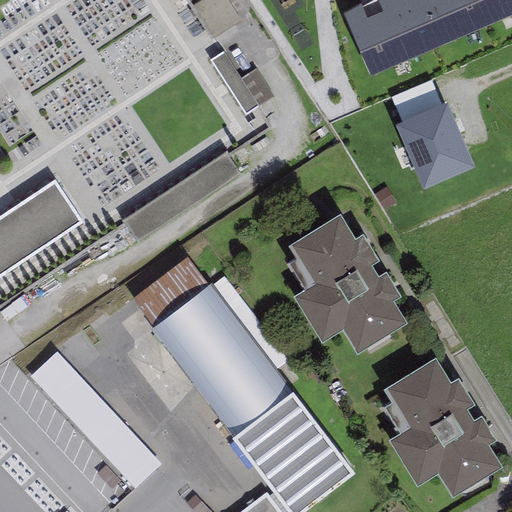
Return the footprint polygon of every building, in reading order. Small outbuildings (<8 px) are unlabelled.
[(486,31),(473,0),(376,0),(344,19),(371,82),(486,31)] [(511,0),(473,0),(486,31),(511,19),(511,0)] [(259,75),(245,84),(228,60),(213,70),(249,122),(278,102),(259,75)] [(404,127),(426,180),(466,163),(444,110),(434,114),(432,108),(407,119),(409,125),(404,127)] [(227,152),(120,221),(125,228),(136,245),(242,176),(229,155),(227,152)] [(11,214),(0,220),(0,278),(81,226),(55,185),(11,214)] [(340,218),(289,249),(297,262),(288,268),(304,294),(294,301),(323,347),(343,335),(357,357),(406,327),(392,305),(401,300),(386,277),(378,282),(371,271),(379,266),(363,239),(356,243),(340,218)] [(209,289),(186,259),(132,300),(155,330),(151,333),(234,442),(231,444),(283,511),(312,511),(354,480),(292,399),(295,396),(275,370),(211,287),(209,289)] [(223,278),(211,287),(275,370),(287,361),(223,278)] [(161,466),(56,354),(29,379),(134,491),(161,466)] [(435,362),(384,394),(392,407),(383,412),(399,439),(389,445),(418,492),(438,480),(452,502),(501,472),(487,450),(496,445),(482,421),(473,427),(466,415),(474,410),(458,384),(451,388),(435,362)] [(279,511),(266,494),(242,511),(279,511)]
